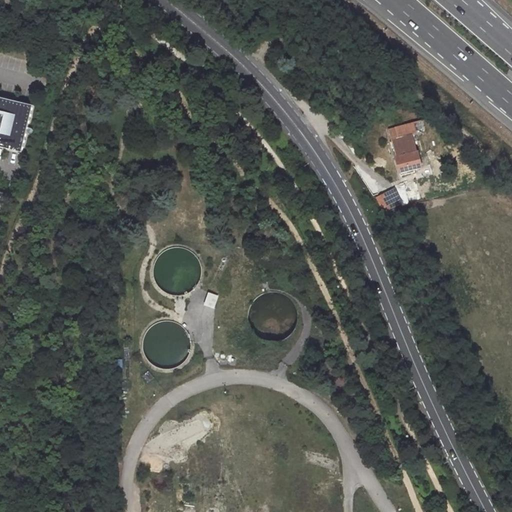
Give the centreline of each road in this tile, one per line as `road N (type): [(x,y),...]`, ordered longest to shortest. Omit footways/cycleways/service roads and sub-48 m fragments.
road 1 (tertiary): [(166,0),(247,69),(317,155),(486,511)]
road 2 (track): [(247,69),(290,39),(337,46),(414,94),(511,174)]
road 3 (motorway): [(397,0),(511,100)]
